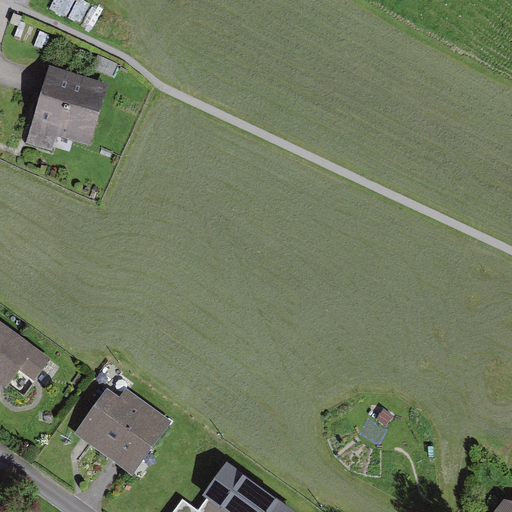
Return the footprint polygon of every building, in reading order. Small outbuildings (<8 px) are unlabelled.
[(107,89),(52,73),(32,142),(52,148),(56,135),(91,145),(107,89)] [(0,321),(0,385),(5,389),(18,371),(33,382),(50,359),(0,321)] [(21,379),(16,393),(32,399),(37,385),(21,379)] [(133,478),(173,422),(125,388),(118,398),(107,391),(75,436),(133,478)] [(384,410),(377,420),(386,426),(393,417),(384,410)] [(294,511),(223,463),(201,496),(206,500),(224,511),(294,511)] [(224,511),(206,500),(198,511),(183,500),(174,511),(224,511)] [(511,511),(511,502),(503,500),(493,511),(511,511)]
